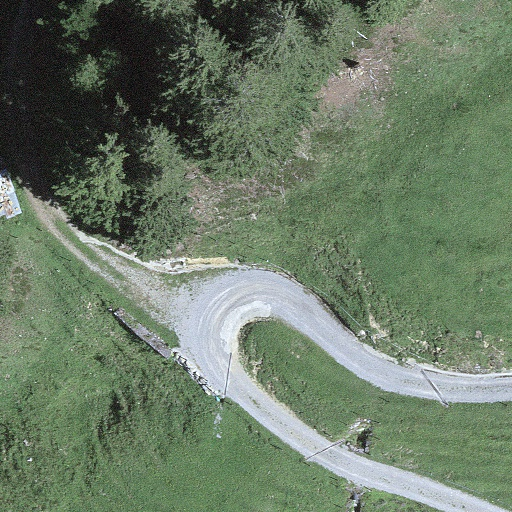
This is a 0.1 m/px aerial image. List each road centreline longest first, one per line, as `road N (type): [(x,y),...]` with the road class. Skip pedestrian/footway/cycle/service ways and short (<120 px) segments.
road 1 (track): [(475,511),(319,449),(228,382),(214,364),(204,320),(214,304),(258,286),(304,309),(376,373),(460,387),(511,383)]
road 2 (track): [(20,0),(7,135),(34,191),(93,258),(204,320)]
